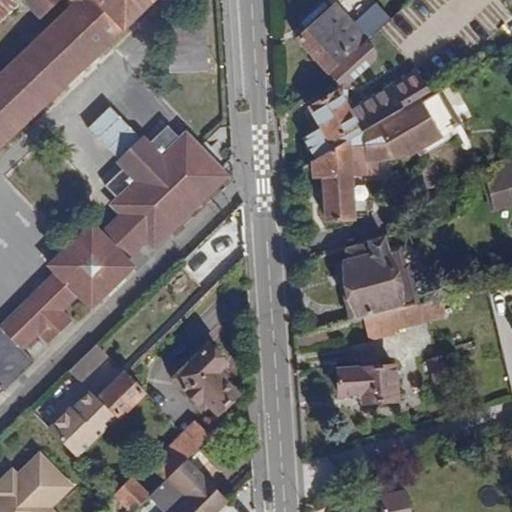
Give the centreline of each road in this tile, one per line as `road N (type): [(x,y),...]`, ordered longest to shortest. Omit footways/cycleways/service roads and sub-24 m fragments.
road 1 (residential): [(282,511),(250,0)]
road 2 (unknown): [(279,476),(506,411),(511,392)]
